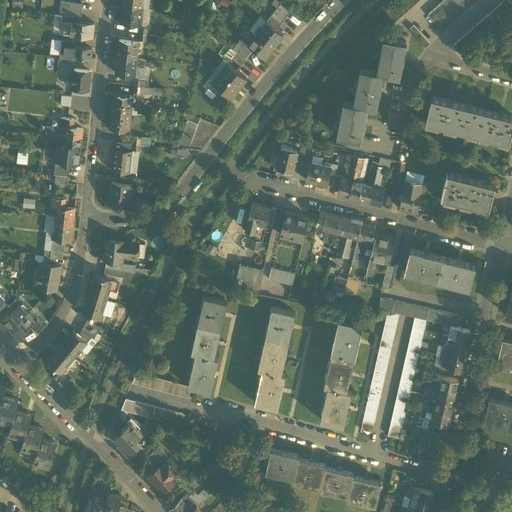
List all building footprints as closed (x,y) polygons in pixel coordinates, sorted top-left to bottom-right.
[(401,0),(400,0),(397,4),(404,13),(409,9),(401,0)] [(409,0),(401,0),(409,9),(413,5),(409,0)] [(447,0),(443,0),(441,2),(448,10),(453,7),(447,0)] [(465,11),(469,7),(463,0),(460,0),(457,3),(465,11)] [(503,2),(510,10),(511,7),(511,3),(509,0),(502,0),(502,1),(503,2)] [(66,1),(64,14),(80,16),(81,16),(83,3),(66,1)] [(444,14),(448,10),(441,2),(437,6),(444,14)] [(503,2),(498,6),(505,14),(510,10),(503,2)] [(280,3),(271,15),(281,23),(291,11),(280,3)] [(460,15),(465,11),(457,3),(453,7),(460,15)] [(400,17),(404,13),(397,4),(392,8),(400,17)] [(138,24),(140,7),(123,5),(121,22),(138,24)] [(439,18),(444,14),(437,6),(432,10),(439,18)] [(498,6),(494,10),(501,18),(505,14),(498,6)] [(456,19),(460,15),(453,7),(448,10),(456,19)] [(392,8),(388,12),(395,21),(400,17),(392,8)] [(435,22),(439,18),(432,10),(428,14),(435,22)] [(451,23),(456,19),(448,10),(444,14),(451,23)] [(494,10),(489,14),(496,22),(501,18),(494,10)] [(391,25),(395,21),(388,12),(383,16),(391,25)] [(447,27),(451,23),(444,14),(439,18),(447,27)] [(489,14),(484,18),(492,26),(496,22),(489,14)] [(277,28),(281,23),(271,15),(267,20),(277,28)] [(443,31),(447,27),(439,18),(435,22),(443,31)] [(484,18),(480,22),(487,30),(492,26),(484,18)] [(267,20),(256,34),(272,47),(283,33),(277,28),(267,20)] [(69,34),(93,37),(94,24),(79,22),(71,21),(71,22),(65,21),(63,34),(69,34)] [(480,22),(475,26),(483,34),(487,30),(480,22)] [(409,29),(417,38),(422,34),(413,25),(409,29)] [(475,26),(471,30),(478,38),(483,34),(475,26)] [(471,30),(466,34),(474,42),(478,38),(471,30)] [(264,57),(272,47),(256,34),(248,44),(264,57)] [(430,43),(422,34),(417,38),(425,47),(430,43)] [(466,34),(462,38),(469,46),(474,42),(466,34)] [(384,36),(377,71),(383,72),(400,75),(402,61),(403,61),(404,55),(403,55),(406,41),(384,36)] [(462,38),(457,42),(465,50),(469,46),(462,38)] [(119,39),(117,56),(134,58),(136,41),(119,39)] [(460,53),(465,50),(457,42),(453,45),(460,53)] [(60,53),(60,54),(91,58),(92,48),(76,47),(62,45),(61,53),(60,53)] [(240,46),(235,51),(247,60),(251,55),(240,46)] [(243,65),(247,60),(235,51),(231,56),(243,65)] [(115,73),(132,75),(133,65),(134,58),(117,56),(115,73)] [(220,72),(222,73),(238,87),(246,77),(227,62),(220,72)] [(356,92),(354,102),(368,104),(376,106),(379,92),(380,92),(381,86),(380,86),(383,72),(377,71),(360,68),(357,85),(356,92)] [(90,70),(74,69),(73,75),(72,75),(71,82),(73,82),(72,88),(87,90),(90,70)] [(231,96),(238,87),(222,73),(214,83),(225,92),(231,96)] [(142,86),(148,86),(148,80),(134,78),(133,85),(142,86)] [(209,89),(220,98),(225,92),(214,83),(209,89)] [(346,90),(356,92),(357,85),(347,83),(346,90)] [(113,94),(111,110),(128,112),(130,95),(113,94)] [(426,119),(479,133),(486,108),(432,95),(426,119)] [(365,118),(368,104),(354,102),(343,100),(337,134),(361,139),(364,124),(365,125),(366,119),(365,118)] [(511,127),(511,115),(486,108),(479,133),(509,140),(511,127)] [(126,129),(128,112),(111,110),(109,127),(126,129)] [(65,127),(65,135),(82,137),(83,128),(73,127),(74,119),(67,118),(65,127)] [(180,141),(190,145),(198,123),(188,119),(180,141)] [(45,133),(56,134),(57,127),(46,126),(45,133)] [(82,137),(65,135),(58,134),(55,161),(55,162),(70,163),(79,164),(81,150),(75,149),(75,146),(81,146),(82,137)] [(141,143),(132,142),(122,141),(121,149),(129,150),(129,151),(132,151),(132,149),(140,150),(141,143)] [(274,166),(292,170),(294,162),(295,163),(297,157),(296,157),(298,150),(282,146),(279,158),(276,157),(274,166)] [(185,148),(170,147),(169,154),(185,155),(185,148)] [(112,169),(130,171),(130,170),(127,170),(129,151),(129,150),(121,149),(114,148),(112,169)] [(26,162),(26,151),(15,151),(15,161),(26,162)] [(311,160),(321,162),(323,157),(313,154),(311,160)] [(352,180),(355,167),(358,156),(347,154),(344,166),(348,167),(346,178),(352,180)] [(372,159),(367,184),(373,185),(377,168),(380,157),(369,155),(369,159),(372,159)] [(364,157),(358,156),(355,167),(361,169),(364,157)] [(369,159),(364,157),(361,169),(358,181),(363,183),(369,159)] [(379,171),(382,171),(383,165),(387,166),(389,159),(380,157),(377,168),(379,169),(379,171)] [(311,160),(310,164),(309,170),(307,178),(317,181),(321,162),(311,160)] [(397,166),(396,173),(402,173),(404,161),(397,160),(397,166)] [(54,174),(56,174),(68,176),(70,163),(55,162),(55,161),(54,174)] [(331,165),(321,162),(317,181),(326,183),(329,175),(331,165)] [(329,175),(334,176),(335,173),(338,163),(332,162),(331,165),(329,175)] [(355,167),(352,180),(358,181),(361,169),(355,167)] [(377,168),(373,185),(378,186),(380,177),(382,171),(379,171),(379,169),(377,168)] [(414,180),(422,182),(424,174),(407,170),(405,178),(414,180)] [(441,195),(489,207),(492,195),(495,183),(447,171),(441,195)] [(342,175),(335,173),(334,176),(332,185),(339,187),(341,177),(342,175)] [(67,184),(68,176),(56,174),(55,182),(67,184)] [(130,184),(133,184),(133,177),(121,175),(121,182),(130,183),(130,184)] [(338,192),(349,195),(352,180),(346,178),(341,177),(339,187),(338,192)] [(386,178),(380,177),(378,186),(384,188),(386,178)] [(400,208),(417,212),(421,189),(413,187),(414,180),(405,178),(400,208)] [(108,203),(130,205),(131,196),(128,196),(130,184),(130,183),(121,182),(111,180),(108,203)] [(363,183),(358,181),(352,180),(349,195),(359,197),(363,183)] [(422,182),(414,180),(413,187),(421,189),(422,182)] [(367,184),(363,183),(359,197),(369,200),(373,185),(367,184)] [(384,188),(378,186),(373,185),(369,200),(380,203),(384,188)] [(23,207),(35,208),(36,198),(24,197),(23,207)] [(65,198),(58,197),(57,206),(56,215),(74,217),(75,208),(65,207),(65,198)] [(252,201),(247,219),(257,222),(266,224),(266,223),(270,206),(252,201)] [(45,205),(36,204),(35,212),(44,213),(45,205)] [(57,206),(52,206),(49,205),(49,214),(56,215),(57,206)] [(266,223),(273,225),(277,208),(270,206),(266,223)] [(188,212),(183,209),(178,217),(183,220),(188,212)] [(280,233),(303,239),(309,216),(285,210),(280,233)] [(322,227),(336,230),(340,216),(326,212),(322,227)] [(47,230),(53,231),(54,231),(56,215),(49,214),(46,214),(45,230),(47,230)] [(74,217),(56,215),(54,231),(53,231),(52,239),(65,240),(71,241),(74,217)] [(331,252),(342,255),(351,218),(340,216),(336,230),(342,232),(341,236),(339,244),(333,243),(331,252)] [(174,223),(170,217),(160,223),(164,229),(174,223)] [(353,235),(358,236),(362,221),(351,218),(342,255),(348,256),(353,235)] [(255,231),(257,222),(247,219),(245,228),(255,231)] [(375,225),(362,221),(358,236),(354,253),(359,255),(360,255),(364,240),(362,240),(362,238),(371,240),(375,225)] [(323,240),(331,243),(333,233),(325,231),(323,240)] [(368,264),(373,265),(375,258),(389,261),(395,237),(376,232),(368,264)] [(106,260),(122,262),(123,254),(135,256),(135,255),(137,242),(125,240),(107,238),(104,260),(106,260)] [(51,250),(63,252),(65,240),(52,239),(51,250)] [(258,249),(260,242),(252,240),(251,248),(258,249)] [(137,242),(135,255),(144,256),(146,243),(137,242)] [(216,247),(210,244),(206,250),(213,254),(216,247)] [(299,257),(310,260),(312,254),(310,253),(311,247),(302,244),(299,257)] [(404,269),(437,278),(443,255),(410,247),(404,269)] [(56,257),(63,259),(63,252),(51,250),(51,256),(56,257)] [(43,261),(44,255),(35,254),(34,259),(39,261),(42,262),(42,261),(43,261)] [(43,261),(55,263),(56,257),(51,256),(44,255),(43,261)] [(476,264),(443,255),(437,278),(470,286),(476,264)] [(21,258),(12,257),(10,268),(19,269),(21,258)] [(106,260),(105,266),(121,269),(122,262),(106,260)] [(38,276),(38,278),(42,279),(41,286),(38,285),(38,286),(56,290),(58,280),(57,280),(60,264),(55,263),(43,261),(42,261),(42,262),(44,262),(43,269),(41,268),(40,276),(38,276)] [(121,269),(131,271),(135,272),(136,266),(136,264),(122,262),(121,269)] [(260,287),(263,268),(239,263),(238,269),(236,282),(252,285),(260,287)] [(382,286),(388,287),(394,265),(388,263),(382,286)] [(131,271),(121,269),(105,266),(104,273),(121,276),(130,278),(131,271)] [(142,267),(136,266),(135,272),(137,273),(150,275),(151,269),(142,267)] [(269,278),(292,284),(295,273),(271,267),(269,278)] [(236,282),(238,269),(233,268),(230,281),(236,282)] [(88,292),(88,293),(106,299),(109,288),(117,290),(120,281),(103,276),(94,273),(92,281),(89,293),(88,292)] [(331,288),(344,292),(347,279),(335,275),(331,288)] [(347,279),(344,292),(356,295),(359,280),(348,277),(347,279)] [(34,285),(38,285),(41,286),(42,279),(38,278),(35,278),(34,285)] [(252,285),(250,293),(258,295),(260,287),(252,285)] [(21,304),(27,311),(33,306),(21,293),(17,298),(21,303),(21,304)] [(100,318),(106,299),(88,293),(89,294),(83,312),(100,318)] [(198,323),(199,324),(220,328),(227,300),(204,295),(204,296),(205,296),(203,305),(202,304),(200,314),(201,314),(199,323),(198,323)] [(390,310),(391,311),(394,299),(381,296),(379,308),(390,310)] [(8,306),(12,310),(20,303),(21,304),(21,303),(17,298),(8,306)] [(427,319),(430,307),(394,299),(391,311),(400,313),(415,316),(427,319)] [(3,318),(10,327),(27,311),(21,304),(20,303),(12,310),(3,318)] [(37,316),(42,322),(46,318),(35,305),(33,306),(27,311),(34,319),(37,316)] [(269,326),(267,335),(288,340),(295,312),(273,307),(271,317),(270,316),(267,326),(269,326)] [(459,314),(430,307),(427,319),(445,323),(457,326),(459,314)] [(361,429),(372,432),(400,313),(391,311),(390,310),(361,429)] [(34,319),(27,311),(10,327),(18,335),(29,325),(35,319),(34,319)] [(29,325),(33,330),(42,322),(37,316),(34,319),(35,319),(29,325)] [(388,435),(400,438),(401,433),(402,427),(427,319),(415,316),(388,435)] [(42,322),(33,330),(37,334),(47,324),(49,321),(46,318),(42,322)] [(87,319),(84,324),(97,332),(100,326),(87,319)] [(333,345),(332,352),(354,357),(362,325),(339,319),(337,326),(340,327),(338,333),(336,333),(335,339),(337,339),(335,346),(333,345)] [(442,334),(454,336),(457,326),(445,323),(442,334)] [(94,337),(97,332),(84,324),(81,330),(91,336),(94,337)] [(214,356),(220,328),(199,324),(197,333),(196,332),(194,342),(195,342),(193,351),(192,351),(191,351),(195,352),(214,356)] [(457,326),(454,336),(467,339),(469,329),(457,326)] [(67,337),(60,345),(73,355),(80,347),(81,348),(87,341),(79,334),(73,329),(67,336),(67,337)] [(79,334),(87,341),(91,336),(81,330),(79,334)] [(281,373),(288,340),(267,335),(265,335),(264,342),(266,342),(265,349),(262,348),(261,354),(263,355),(262,361),(260,361),(258,367),(262,368),(281,373)] [(97,340),(94,337),(91,336),(87,341),(81,348),(87,353),(97,340)] [(454,336),(452,347),(465,349),(467,339),(454,336)] [(511,340),(502,338),(496,365),(506,367),(506,365),(511,366),(511,340)] [(66,363),(73,355),(60,345),(60,344),(54,351),(54,352),(47,360),(61,372),(68,364),(66,363)] [(444,345),(442,355),(450,357),(452,347),(444,345)] [(452,347),(450,357),(462,360),(465,349),(452,347)] [(218,357),(214,356),(195,352),(194,359),(196,359),(194,366),(192,365),(191,371),(193,372),(192,378),(189,378),(188,385),(192,386),(206,389),(211,390),(218,357)] [(324,385),(328,386),(347,390),(354,357),(332,352),(330,359),(332,360),(331,366),(329,365),(327,371),(330,372),(328,378),(326,378),(324,385)] [(447,367),(450,357),(442,355),(441,360),(443,360),(442,366),(447,367)] [(460,370),(462,360),(450,357),(447,367),(460,370)] [(285,373),(281,373),(262,368),(261,375),(263,376),(262,382),(259,382),(258,388),(260,388),(259,395),(256,394),(255,402),(277,407),(285,373)] [(132,383),(189,397),(192,386),(188,385),(136,371),(132,383)] [(433,373),(432,379),(441,381),(442,375),(433,373)] [(441,381),(440,386),(456,390),(458,378),(442,375),(441,381)] [(61,388),(66,393),(76,384),(71,378),(61,388)] [(350,391),(347,390),(328,386),(326,393),(329,393),(327,399),(325,399),(324,405),(326,405),(325,412),(322,411),(320,419),(343,424),(350,391)] [(440,386),(437,397),(453,400),(456,390),(440,386)] [(0,419),(12,423),(16,409),(18,400),(3,395),(0,405),(0,419)] [(435,407),(437,397),(428,395),(426,405),(435,407)] [(437,397),(435,407),(451,411),(453,400),(437,397)] [(506,430),(511,431),(511,402),(489,397),(484,422),(506,427),(506,430)] [(152,417),(181,425),(184,413),(126,398),(121,409),(152,417)] [(435,407),(432,418),(432,419),(436,419),(448,422),(451,411),(435,407)] [(9,432),(24,437),(28,423),(31,414),(16,409),(12,423),(9,432)] [(433,429),(436,419),(432,419),(429,418),(427,428),(433,429)] [(448,422),(436,419),(433,429),(446,432),(448,422)] [(119,442),(129,452),(130,451),(139,442),(136,439),(143,433),(131,421),(121,430),(122,432),(117,437),(120,441),(119,442)] [(22,446),(37,451),(41,437),(43,428),(28,423),(24,437),(22,446)] [(425,438),(431,439),(433,429),(427,428),(425,438)] [(446,432),(433,429),(431,439),(444,442),(446,432)] [(56,442),(41,437),(37,451),(34,460),(50,465),(56,442)] [(423,448),(429,450),(431,439),(425,438),(423,448)] [(444,442),(431,439),(429,450),(435,451),(441,452),(444,442)] [(130,451),(135,455),(143,447),(139,442),(130,451)] [(149,453),(159,464),(166,458),(167,458),(169,456),(159,444),(149,453)] [(285,473),(294,475),(298,457),(299,454),(271,448),(266,469),(276,471),(275,473),(285,475),(285,473)] [(433,459),(435,451),(429,450),(423,448),(422,456),(433,459)] [(326,463),(298,457),(294,475),(294,477),(294,478),(303,480),(302,482),(312,484),(312,482),(321,484),(325,466),(326,463)] [(148,474),(162,490),(181,473),(167,458),(166,458),(159,464),(148,474)] [(353,472),(325,466),(321,484),(321,486),(321,487),(330,489),(330,490),(339,493),(340,491),(348,493),(353,474),(353,472)] [(185,486),(190,491),(202,480),(197,474),(185,486)] [(381,481),(353,474),(348,493),(348,495),(348,496),(357,498),(357,499),(367,502),(367,500),(376,502),(381,481)] [(410,496),(418,498),(420,488),(409,486),(407,496),(410,496)] [(420,488),(418,498),(431,501),(433,491),(420,488)] [(187,492),(182,497),(192,508),(197,504),(197,503),(187,492)] [(105,511),(108,495),(96,493),(93,510),(92,511),(105,511)] [(108,493),(108,495),(105,511),(119,511),(121,494),(108,493)] [(402,504),(408,506),(410,496),(407,496),(404,495),(401,504),(402,504)] [(418,498),(410,496),(408,506),(413,508),(416,508),(418,498)] [(173,511),(188,511),(192,508),(182,497),(170,508),(173,511)] [(431,501),(418,498),(416,508),(428,511),(431,501)]
